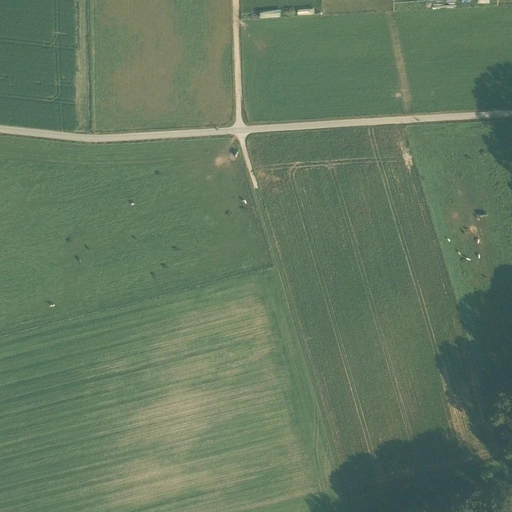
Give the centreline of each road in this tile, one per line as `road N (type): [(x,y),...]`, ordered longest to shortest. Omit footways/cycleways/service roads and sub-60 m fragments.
road 1 (unclassified): [(511,113),(91,138),(0,129)]
road 2 (track): [(258,195),(349,511)]
road 3 (track): [(258,195),(238,130),(236,0)]
